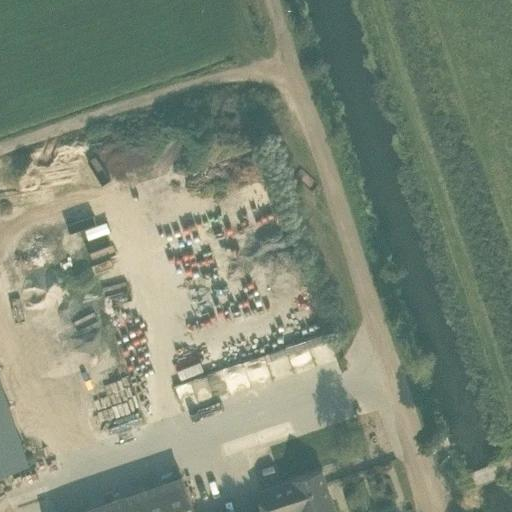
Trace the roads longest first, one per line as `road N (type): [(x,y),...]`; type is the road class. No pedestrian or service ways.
road 1 (track): [(423,511),(246,0)]
road 2 (track): [(0,215),(288,124)]
